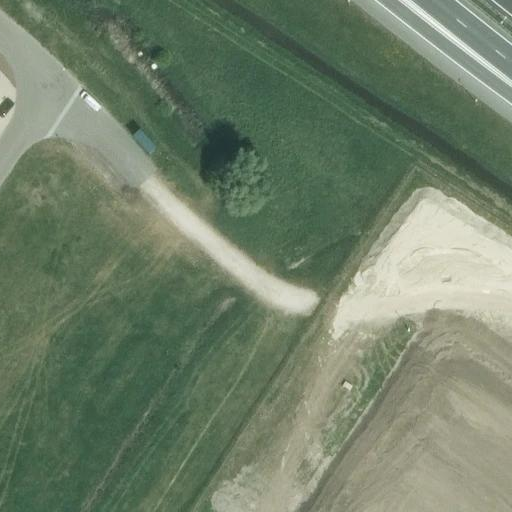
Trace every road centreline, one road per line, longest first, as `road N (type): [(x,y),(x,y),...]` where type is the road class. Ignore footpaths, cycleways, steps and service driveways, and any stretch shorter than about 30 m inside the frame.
road 1 (track): [(147,185),(233,264),(315,306)]
road 2 (unclassified): [(0,33),(54,82),(0,164)]
road 3 (track): [(54,82),(147,185)]
road 4 (motorway): [(399,0),(511,77)]
